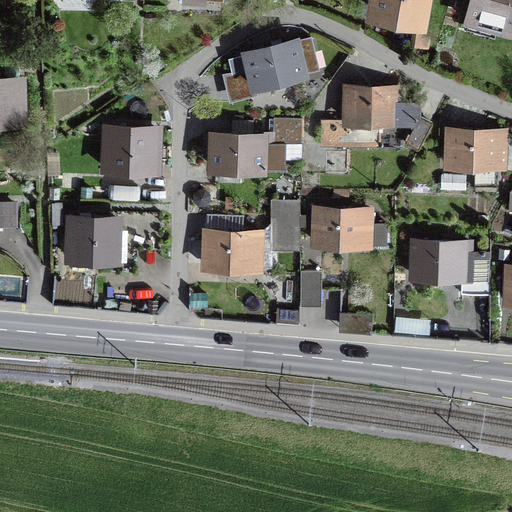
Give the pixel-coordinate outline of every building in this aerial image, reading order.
[(435,0),(374,0),(371,21),(430,31),(435,0)] [(511,0),(472,0),(465,23),(511,37),(511,31),(511,0)] [(304,40),(246,56),(256,95),(314,80),(304,40)] [(0,131),(29,131),(29,80),(0,80),(0,131)] [(403,88),(346,88),(346,126),(324,126),(324,150),(382,150),(382,130),(417,130),(417,102),(403,102),(403,88)] [(160,129),(106,129),(105,174),(160,175),(160,129)] [(510,132),(449,130),(448,169),(509,171),(510,132)] [(271,136),(214,135),(213,174),(270,175),(271,136)] [(301,243),(302,194),(272,194),(271,243),(301,243)] [(373,208),(315,207),(315,250),(372,250),(373,208)] [(379,216),(375,237),(387,240),(391,219),(379,216)] [(124,219),(70,217),(68,261),(122,264),(124,219)] [(265,232),(206,231),(205,272),(264,273),(265,232)] [(475,243),(414,242),(413,280),(475,280),(475,243)] [(321,301),(320,269),(302,269),(302,301),(321,301)]
